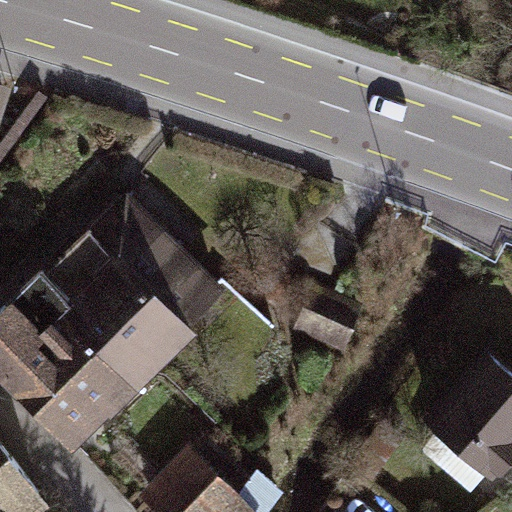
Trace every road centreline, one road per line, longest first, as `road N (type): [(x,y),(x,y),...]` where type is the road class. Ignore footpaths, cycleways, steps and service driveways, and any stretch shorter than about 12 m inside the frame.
road 1 (primary): [(1,0),(511,165)]
road 2 (residential): [(87,511),(0,408)]
